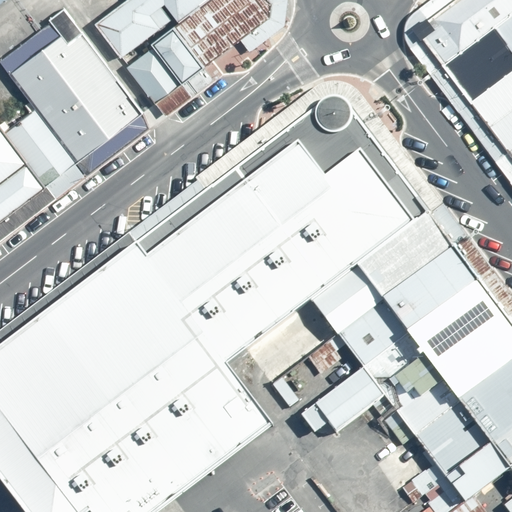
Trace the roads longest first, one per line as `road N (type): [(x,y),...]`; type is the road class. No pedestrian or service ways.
road 1 (residential): [(0,284),(317,45)]
road 2 (tertiary): [(511,235),(374,54)]
